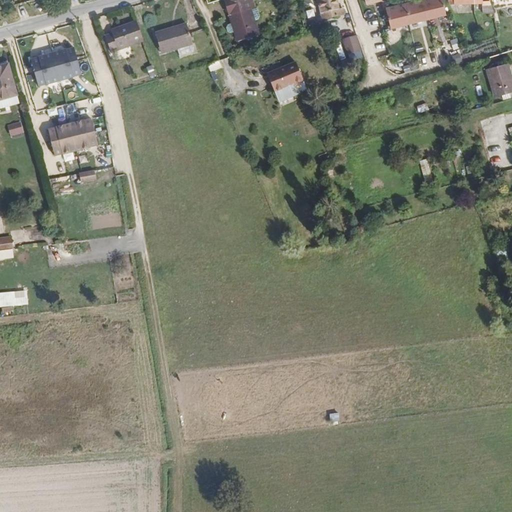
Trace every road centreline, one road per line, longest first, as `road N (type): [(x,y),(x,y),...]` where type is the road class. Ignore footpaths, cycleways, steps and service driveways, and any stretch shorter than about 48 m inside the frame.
road 1 (track): [(83,14),(118,106),(179,441),(177,511)]
road 2 (unknown): [(13,33),(51,168)]
road 3 (tertiary): [(128,0),(0,36)]
